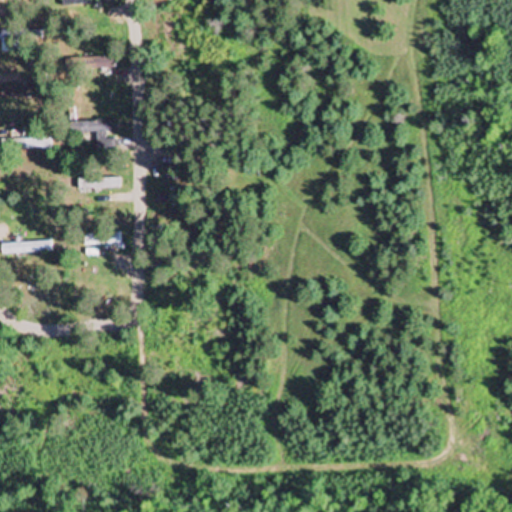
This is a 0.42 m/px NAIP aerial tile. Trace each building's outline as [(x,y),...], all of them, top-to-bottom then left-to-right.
[(15,52),(15,31),(0,31),(0,52),(15,52)] [(114,68),(114,57),(69,58),(70,69),(114,68)] [(0,98),(34,98),(34,88),(0,87),(0,98)] [(70,134),(117,133),(116,121),(69,122),(70,134)] [(2,151),(51,151),(51,140),(2,140),(2,151)] [(2,185),(36,186),(37,180),(52,180),(52,172),(18,171),(18,178),(2,178),(2,185)] [(120,179),(78,179),(78,189),(120,189),(120,179)] [(84,246),(120,246),(120,233),(84,233),(84,246)] [(51,244),(0,244),(0,254),(51,254),(51,244)]
